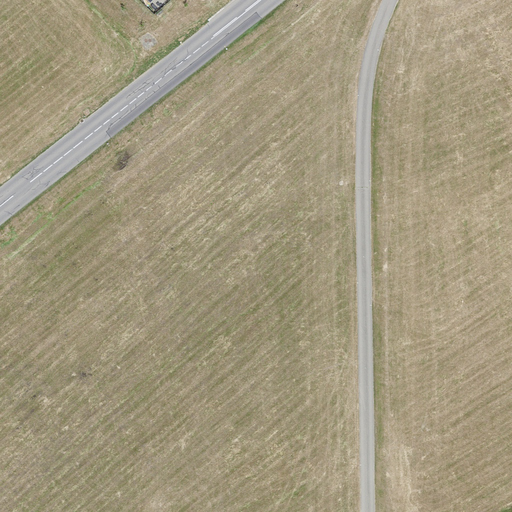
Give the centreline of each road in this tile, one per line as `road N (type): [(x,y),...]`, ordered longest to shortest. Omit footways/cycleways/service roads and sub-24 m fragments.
road 1 (track): [(389,0),(368,61),(362,132),(364,511)]
road 2 (secondary): [(0,207),(259,0)]
